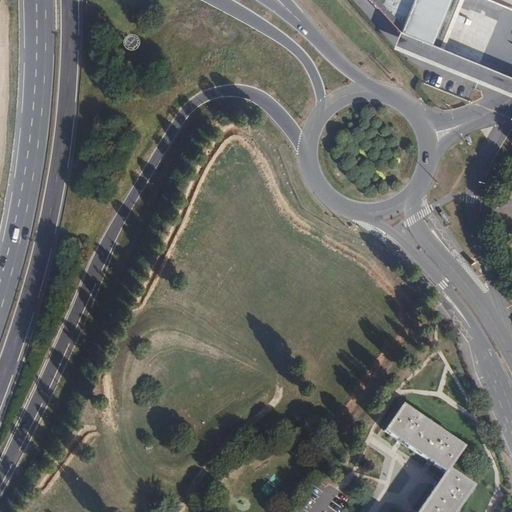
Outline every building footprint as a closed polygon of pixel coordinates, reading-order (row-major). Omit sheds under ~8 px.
[(511,0),(381,0),(398,20),(406,29),(435,42),(452,0),(511,0)] [(194,200),(188,208),(212,225),(218,217),(194,200)] [(155,279),(161,281),(168,263),(162,260),(155,279)] [(298,295),(260,266),(230,305),(268,334),(298,295)] [(461,451),(400,410),(384,432),(445,473),(418,511),(455,511),(471,489),(446,472),(461,451)]
